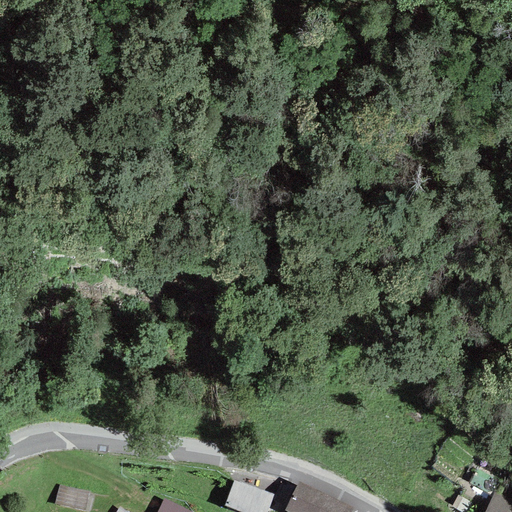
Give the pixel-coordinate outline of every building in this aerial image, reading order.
[(266,511),(274,494),(233,481),(224,506),(240,511),(266,511)] [(349,511),(352,507),(298,481),(284,511),(286,511),(285,511),(349,511)] [(84,510),(88,492),(59,485),(55,503),(84,510)] [(511,511),(511,499),(493,490),(481,511),(511,511)] [(191,511),(163,498),(156,511),(191,511)]
